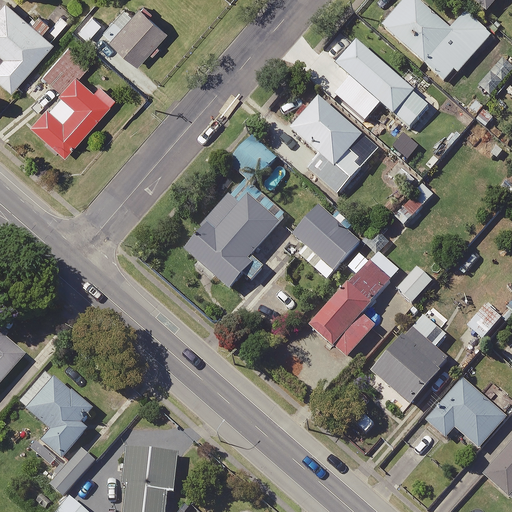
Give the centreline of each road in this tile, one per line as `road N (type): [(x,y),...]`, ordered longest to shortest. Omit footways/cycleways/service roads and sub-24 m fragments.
road 1 (secondary): [(71,263),(355,511)]
road 2 (tertiary): [(71,263),(301,0)]
